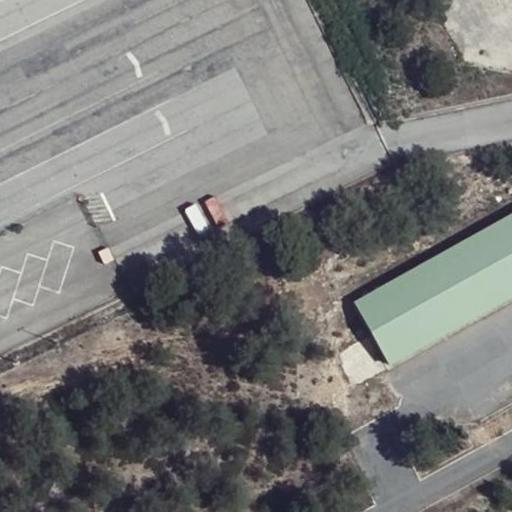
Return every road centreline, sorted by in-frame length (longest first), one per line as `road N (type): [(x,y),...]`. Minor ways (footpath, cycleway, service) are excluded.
road 1 (unclassified): [(511,121),(360,154),(0,344)]
road 2 (unclassified): [(511,443),(391,511)]
